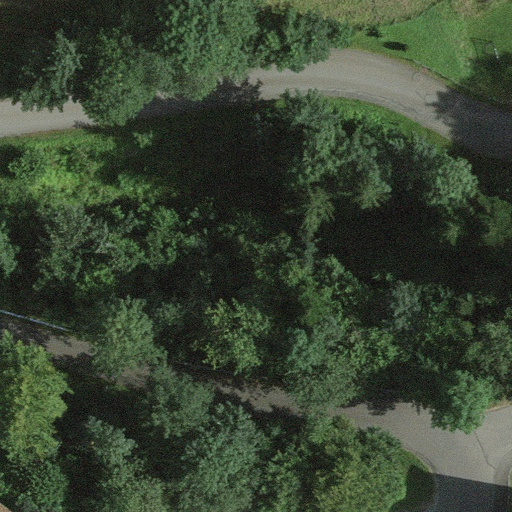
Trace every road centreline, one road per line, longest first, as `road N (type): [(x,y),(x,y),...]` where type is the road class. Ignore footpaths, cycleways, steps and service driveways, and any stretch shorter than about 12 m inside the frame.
road 1 (residential): [(511,129),(373,81),(332,76),(0,120)]
road 2 (residential): [(0,329),(186,384),(485,442)]
